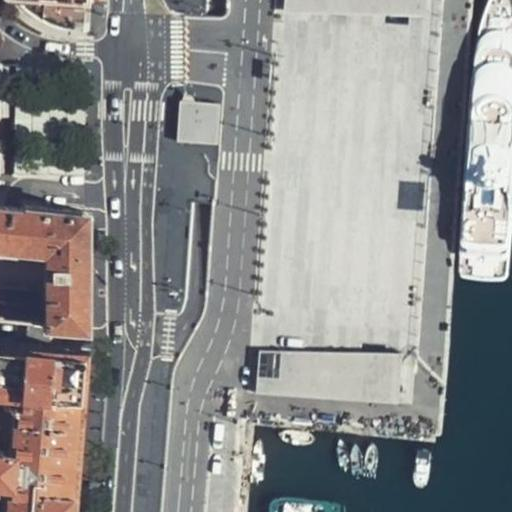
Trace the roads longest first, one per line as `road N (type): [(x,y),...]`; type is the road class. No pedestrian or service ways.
road 1 (unknown): [(242,53),(311,56),(360,17),(395,32),(402,95),(397,267),(394,302),(380,317),(328,328),(312,307),(303,170),(296,160),(237,161)]
road 2 (secondary): [(128,46),(117,345)]
road 3 (secondary): [(117,345),(106,511)]
road 4 (residential): [(0,17),(48,45),(128,46)]
